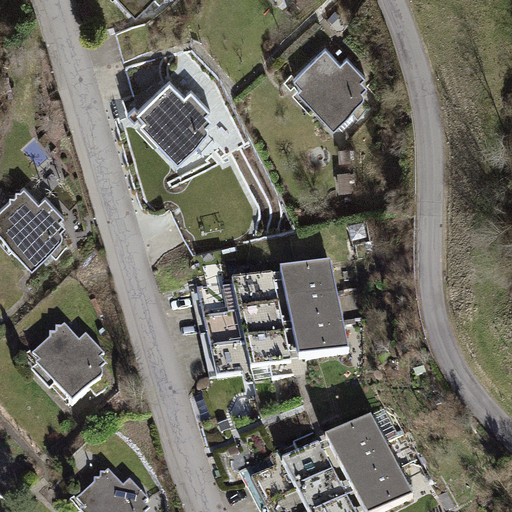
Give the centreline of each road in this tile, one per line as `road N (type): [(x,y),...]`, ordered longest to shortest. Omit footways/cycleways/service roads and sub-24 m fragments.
road 1 (residential): [(57,0),(211,511)]
road 2 (unclassified): [(392,0),(417,69),(428,142),(433,317),(461,380),(511,432)]
